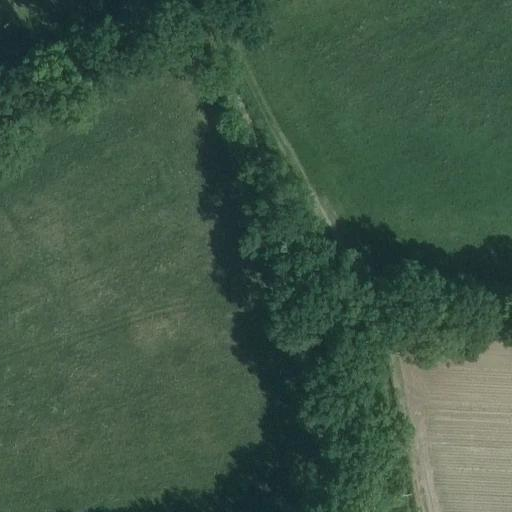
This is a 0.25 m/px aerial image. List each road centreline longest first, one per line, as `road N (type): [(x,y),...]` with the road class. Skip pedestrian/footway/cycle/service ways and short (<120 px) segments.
road 1 (track): [(425,511),(390,340),(211,0)]
road 2 (track): [(0,114),(195,0)]
